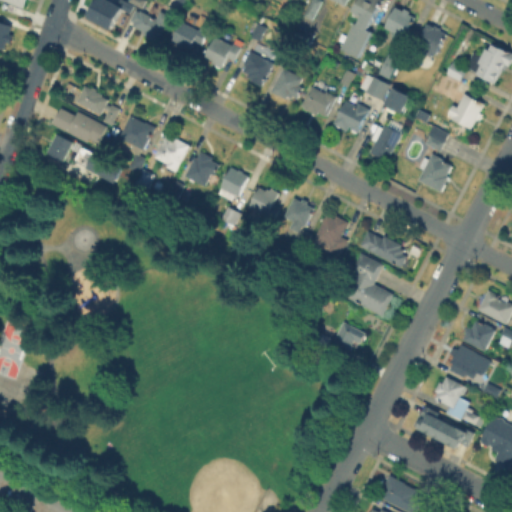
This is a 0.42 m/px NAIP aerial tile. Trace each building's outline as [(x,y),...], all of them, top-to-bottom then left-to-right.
[(127,35),(93,19),(102,0),(112,0),(126,6),(138,12),(127,35)] [(138,12),(126,6),(129,0),(131,0),(141,5),(138,12)] [(321,0),(323,1),(313,19),(305,14),(313,0),(321,0)] [(359,54),(342,45),(355,20),(357,21),(362,11),(354,7),(357,0),(381,0),(368,26),(373,28),(359,54)] [(398,6),(402,8),(403,5),(410,8),(409,12),(415,15),(402,40),(393,35),(395,31),(388,27),(398,6)] [(144,10),(158,17),(162,10),(172,15),(160,41),(135,28),(144,10)] [(0,19),(13,24),(10,33),(15,35),(12,43),(9,42),(8,42),(7,49),(0,46),(0,19)] [(185,20),(185,19),(185,20),(209,32),(203,44),(197,41),(192,49),(173,39),(183,19),(185,20)] [(249,34),(256,20),(264,25),(258,38),(249,34)] [(429,54),(427,56),(414,48),(429,22),(436,25),(437,24),(442,27),(441,29),(447,32),(433,56),(429,54)] [(219,36),(235,44),(238,39),(244,42),(235,58),(229,55),(223,65),(208,57),(219,36)] [(471,62),(470,61),(474,51),(486,57),(491,46),(494,47),(495,45),(511,52),(511,61),(510,66),(506,64),(497,82),(468,68),(471,62)] [(275,62),(272,68),(271,68),(268,75),(263,84),(246,76),(249,70),(245,68),(253,50),(275,62)] [(387,77),(376,71),(387,51),(397,57),(387,77)] [(440,72),(448,76),(455,60),(467,66),(453,95),(434,86),(440,72)] [(302,76),(303,76),(299,84),(300,84),(302,85),(302,86),(303,86),(298,97),(297,97),(294,96),(293,100),(289,99),(286,97),(273,90),(285,68),(285,67),(302,76)] [(356,72),(349,85),(340,80),(348,69),(356,72)] [(369,73),(391,85),(383,99),(361,87),(369,73)] [(302,105),(313,84),(326,92),(329,89),(338,96),(326,116),(320,113),(318,116),(302,105)] [(104,108),(101,114),(79,101),(88,85),(110,98),(108,101),(121,109),(113,123),(106,118),(110,111),(104,108)] [(399,111),(382,103),(391,85),(408,94),(399,111)] [(449,116),(458,97),(462,99),(464,94),(485,104),(482,110),(484,111),(481,119),(479,118),(475,127),(449,116)] [(347,130),(335,123),(348,100),(357,105),(358,101),(370,108),(358,130),(349,126),(347,130)] [(63,107),(78,115),(80,111),(108,125),(99,142),(93,139),(92,142),(55,123),(63,107)] [(425,120),(413,114),(417,107),(428,113),(425,120)] [(133,114),(156,126),(145,148),(122,137),(133,114)] [(377,140),(374,138),(381,124),(387,127),(388,125),(403,133),(389,160),(371,151),(377,140)] [(436,126),(449,133),(441,149),(427,142),(436,126)] [(74,144),(65,162),(48,152),(56,135),(74,144)] [(157,153),(167,136),(176,141),(178,137),(192,144),(177,170),(166,164),(167,161),(158,156),(157,153)] [(122,168),(113,185),(70,163),(79,146),(122,168)] [(139,171),(130,166),(138,153),(147,158),(143,166),(156,174),(149,187),(135,178),(139,171)] [(453,163),(446,175),(449,177),(441,191),(420,179),(426,168),(422,165),(428,156),(432,158),(434,153),(453,163)] [(189,177),(201,154),(221,164),(216,173),(213,172),(205,186),(189,177)] [(234,166),(250,174),(239,196),(235,193),(232,198),(221,193),(234,166)] [(177,180),(192,188),(185,201),(170,193),(177,180)] [(268,188),(270,185),(280,191),(273,204),(281,208),(275,218),(252,205),(262,188),(266,191),(268,188)] [(285,215),(296,197),(302,201),(304,199),(317,206),(302,231),(295,227),(297,223),(285,215)] [(240,213),(234,223),(224,218),(230,207),(240,213)] [(342,219),(343,217),(351,221),(342,237),(348,240),(340,255),(327,248),(329,244),(324,242),(319,251),(311,246),(327,217),(323,215),(326,210),(342,219)] [(390,239),(391,237),(402,243),(402,244),(401,247),(406,250),(403,254),(408,257),(408,258),(403,267),(363,243),(371,228),(390,239)] [(357,272),(354,270),(364,253),(385,265),(376,283),(395,293),(384,315),(345,294),(357,272)] [(492,290),(511,302),(511,315),(507,323),(481,307),(492,290)] [(473,320),(478,322),(480,319),(498,328),(487,350),(464,338),(473,320)] [(345,322),(368,333),(362,343),(356,340),(351,350),(335,342),(345,322)] [(463,343),(480,353),(472,368),(474,368),(469,377),(450,367),(463,343)] [(496,368),(509,374),(497,397),(485,391),(496,368)] [(450,405),(434,397),(442,380),(451,376),(470,385),(464,398),(472,402),(468,411),(484,418),(479,427),(447,411),(450,405)] [(426,405),(440,412),(439,414),(475,433),(469,446),(462,443),(459,448),(415,426),(426,405)] [(501,452),(481,442),(494,415),(511,423),(511,463),(511,465),(497,458),(501,452)] [(393,475),(421,490),(418,495),(429,501),(423,511),(413,511),(382,496),(393,475)]
